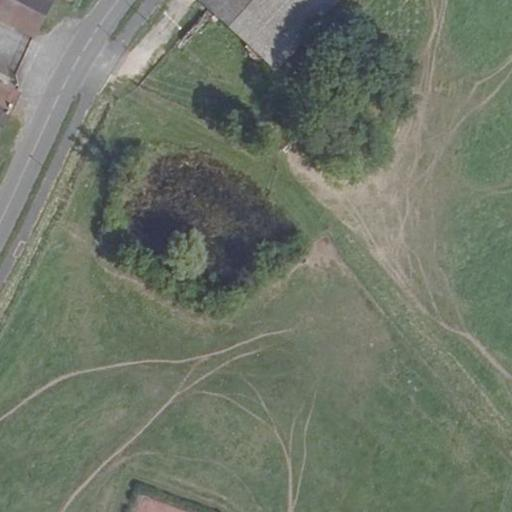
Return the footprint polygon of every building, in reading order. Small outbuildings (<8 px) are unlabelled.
[(0,0),(0,21),(21,32),(37,0),(0,0)] [(197,0),(208,10),(217,0),(197,0)] [(277,72),(341,0),(217,0),(208,10),(277,72)] [(325,53),(343,34),(328,20),(310,39),(325,53)] [(0,120),(2,122),(20,87),(0,77),(0,120)]
